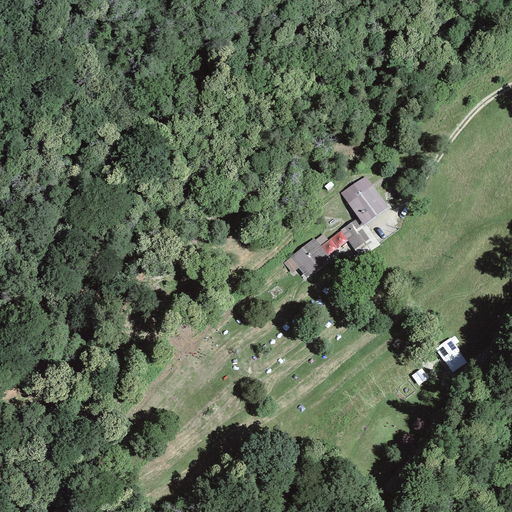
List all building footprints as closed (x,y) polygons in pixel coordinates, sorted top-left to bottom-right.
[(364,176),(340,193),(359,218),(364,225),(365,224),(388,207),(364,176)] [(359,218),(340,230),(360,258),(380,244),(365,224),(364,225),(359,218)] [(329,258),(313,239),(283,263),(292,273),(298,268),(306,277),(329,258)] [(459,351),(450,337),(435,348),(444,361),(459,351)] [(422,368),(411,376),(418,386),(429,378),(422,368)] [(396,467),(380,486),(393,497),(409,478),(396,467)]
